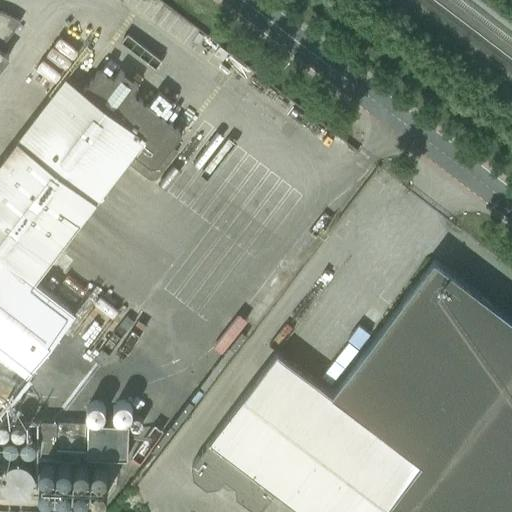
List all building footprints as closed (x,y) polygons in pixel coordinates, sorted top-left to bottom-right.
[(0,67),(9,56),(0,49),(0,47),(21,21),(16,18),(12,16),(9,14),(3,12),(0,11),(0,67)] [(97,201),(127,161),(149,179),(157,178),(169,162),(178,150),(173,146),(181,135),(179,128),(149,105),(132,92),(139,84),(119,70),(113,78),(104,71),(97,71),(84,89),(67,76),(54,92),(17,140),(16,141),(6,155),(0,162),(0,352),(28,374),(76,311),(36,280),(97,201)] [(16,141),(8,135),(0,145),(0,150),(6,155),(16,141)] [(511,511),(511,317),(434,259),(332,393),(277,352),(192,464),(193,477),(207,487),(219,485),(220,483),(228,489),(235,488),(236,495),(253,508),(262,507),(275,491),(300,510),(331,511),(511,511)] [(40,420),(39,450),(87,452),(88,422),(40,420)] [(0,494),(54,492),(53,465),(0,467),(0,494)]
